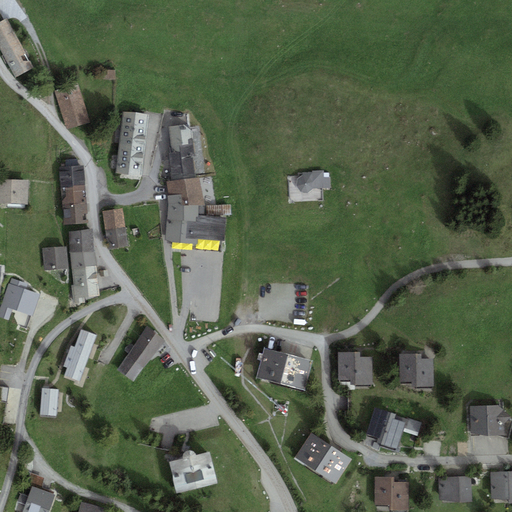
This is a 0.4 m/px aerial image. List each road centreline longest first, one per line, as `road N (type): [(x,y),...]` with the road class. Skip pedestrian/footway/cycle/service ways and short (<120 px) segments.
road 1 (residential): [(511,458),(387,459),(343,439),(333,426),(319,340)]
road 2 (residential): [(133,291),(68,321),(40,350),(0,508)]
road 3 (track): [(319,340),(356,329),(428,268),(511,260)]
road 4 (residential): [(40,106),(85,158),(98,238),(133,291)]
road 5 (residential): [(181,354),(288,511)]
road 6 (residential): [(181,354),(244,327),(319,340)]
road 7 (track): [(2,11),(23,20),(43,57),(50,116)]
